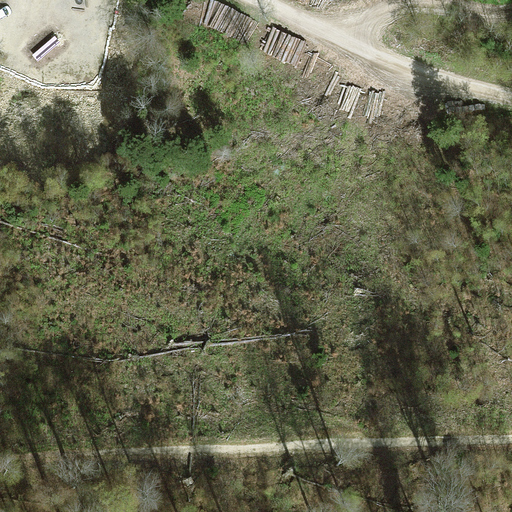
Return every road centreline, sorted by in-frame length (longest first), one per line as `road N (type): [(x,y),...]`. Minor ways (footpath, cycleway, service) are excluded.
road 1 (track): [(511,440),(133,450)]
road 2 (track): [(254,0),(439,77),(511,96)]
road 3 (track): [(349,40),(375,15),(418,3),(481,19),(511,15)]
